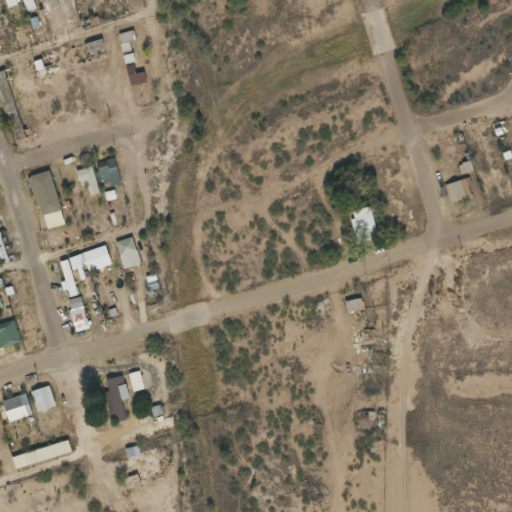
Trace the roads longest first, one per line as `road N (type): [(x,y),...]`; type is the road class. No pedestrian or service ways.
road 1 (residential): [(0,374),(511,216)]
road 2 (residential): [(439,236),(369,0)]
road 3 (residential): [(62,356),(0,158)]
road 4 (residential): [(0,165),(163,119)]
